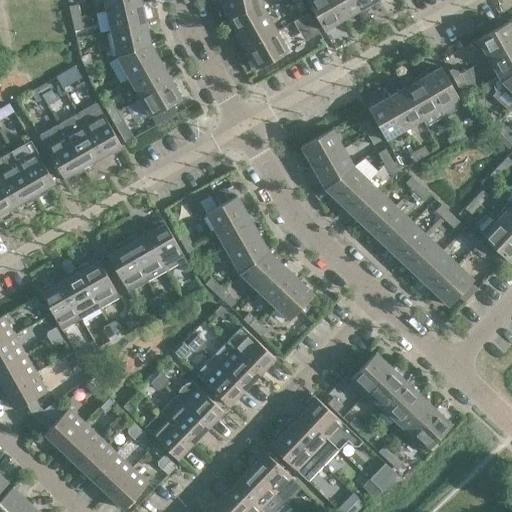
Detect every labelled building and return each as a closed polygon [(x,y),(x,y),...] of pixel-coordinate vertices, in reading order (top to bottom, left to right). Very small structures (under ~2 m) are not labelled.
[(139,0),(102,0),(105,13),(140,5),(139,0)] [(259,0),(229,0),(222,2),(226,20),(233,32),(265,14),(260,6),(259,0)] [(297,2),(292,4),(298,15),(305,11),(299,0),(297,2)] [(341,21),(329,0),(304,0),(305,0),(322,31),(341,21)] [(352,0),(329,0),(341,21),(359,11),(352,0)] [(352,0),(359,11),(377,1),(376,0),(352,0)] [(140,5),(105,13),(110,33),(145,25),(140,5)] [(68,8),(71,20),(79,19),(76,6),(68,8)] [(233,32),(244,51),(276,33),(265,14),(233,32)] [(282,36),(297,30),(293,16),(277,22),(282,36)] [(82,31),(79,19),(71,20),(73,33),(82,31)] [(511,45),(511,32),(507,23),(476,41),(486,60),(511,45)] [(305,28),(311,38),(318,34),(312,24),(305,28)] [(145,25),(110,33),(115,59),(149,46),(145,25)] [(276,33),(244,51),(255,70),(287,52),(276,33)] [(496,78),(511,68),(511,45),(486,60),(496,78)] [(149,46),(115,59),(128,81),(160,63),(149,46)] [(79,59),(84,70),(92,67),(87,55),(79,59)] [(139,99),(170,82),(160,63),(128,81),(139,99)] [(82,77),(78,71),(76,67),(57,78),(63,89),(80,78),(82,77)] [(97,79),(92,67),(84,70),(89,82),(97,79)] [(421,79),(438,110),(457,100),(439,68),(421,79)] [(446,72),(451,80),(459,75),(454,68),(446,72)] [(500,83),(503,86),(501,88),(511,99),(511,68),(496,78),(500,83)] [(463,83),(459,75),(451,80),(455,87),(463,83)] [(82,92),(87,89),(81,79),(74,83),(78,91),(82,92)] [(400,84),(403,89),(420,120),(424,127),(442,117),(438,110),(421,79),(413,83),(411,80),(407,80),(400,84)] [(180,100),(170,82),(139,99),(149,118),(150,118),(155,127),(176,115),(170,106),(180,100)] [(36,90),(40,96),(47,92),(43,86),(36,90)] [(385,99),(403,131),(420,120),(403,89),(385,99)] [(30,93),(36,103),(42,100),(40,96),(36,90),(30,93)] [(385,99),(366,110),(384,141),(403,131),(385,99)] [(102,106),(108,117),(115,113),(109,102),(102,106)] [(76,116),(100,158),(108,153),(110,155),(112,156),(120,151),(121,152),(122,151),(95,105),(76,116)] [(485,119),(493,127),(500,120),(491,112),(485,119)] [(122,124),(115,113),(108,117),(114,127),(122,124)] [(57,126),(84,172),(92,167),(93,165),(92,162),(100,158),(76,116),(57,126)] [(359,124),(365,135),(373,131),(367,120),(359,124)] [(511,143),(511,131),(500,120),(493,127),(489,131),(508,148),(511,143)] [(38,137),(63,182),(64,181),(63,179),(71,174),(72,177),(75,177),(84,172),(57,126),(38,137)] [(341,149),(330,130),(299,148),(310,167),(341,149)] [(373,131),(365,135),(371,146),(379,142),(373,131)] [(460,131),(452,136),(457,143),(464,139),(460,131)] [(167,140),(176,162),(196,153),(186,132),(167,140)] [(457,143),(452,136),(445,140),(449,147),(457,143)] [(54,187),(29,142),(10,153),(36,199),(45,194),(45,192),(44,189),(52,185),(53,187),(54,187)] [(0,154),(2,158),(0,158),(0,179),(15,206),(23,201),(25,204),(27,204),(36,199),(10,153),(4,143),(0,145),(0,154)] [(422,147),(414,151),(419,159),(427,155),(422,147)] [(310,167),(322,189),(351,167),(341,149),(310,167)] [(376,154),(382,165),(390,160),(384,149),(376,154)] [(159,150),(151,156),(161,171),(169,165),(159,150)] [(414,151),(407,156),(411,163),(419,159),(414,151)] [(505,159),(496,168),(503,174),(511,165),(505,159)] [(390,160),(382,165),(388,176),(396,172),(390,160)] [(351,167),(322,189),(341,208),(366,182),(351,167)] [(503,174),(496,168),(488,177),(494,183),(503,174)] [(404,183),(413,192),(419,186),(410,177),(404,183)] [(15,206),(0,179),(0,220),(7,216),(8,213),(7,211),(15,206)] [(341,208),(356,222),(381,196),(366,182),(341,208)] [(419,186),(413,192),(422,201),(428,194),(419,186)] [(481,190),(471,200),(478,206),(487,196),(481,190)] [(381,196),(356,222),(371,236),(396,210),(381,196)] [(214,233),(245,216),(235,197),(203,215),(214,233)] [(470,215),(478,206),(471,200),(464,209),(470,215)] [(433,212),(443,220),(449,214),(440,205),(433,212)] [(511,210),(505,205),(491,219),(511,239),(511,210)] [(371,236),(386,250),(411,224),(396,210),(371,236)] [(449,214),(443,220),(452,229),(458,223),(449,214)] [(224,251),(255,234),(245,216),(214,233),(224,251)] [(476,235),(505,262),(511,254),(511,239),(491,219),(476,235)] [(144,236),(165,272),(177,265),(181,272),(185,273),(190,271),(161,221),(160,221),(160,222),(152,226),(151,229),(153,231),(144,236)] [(425,238),(411,224),(386,250),(401,264),(425,238)] [(472,249),(479,242),(469,233),(463,240),(472,249)] [(237,275),(266,252),(255,234),(224,251),(237,275)] [(178,240),(184,251),(192,246),(185,235),(178,240)] [(123,243),(146,282),(165,272),(144,236),(136,241),(135,238),(132,238),(123,243)] [(401,264),(415,278),(440,252),(425,238),(401,264)] [(479,242),(472,249),(481,257),(488,251),(479,242)] [(106,254),(105,255),(127,293),(146,282),(123,243),(115,248),(114,250),(115,253),(107,257),(106,254)] [(198,257),(192,246),(184,251),(190,261),(198,257)] [(266,252),(237,275),(256,293),(280,266),(266,252)] [(415,278),(430,293),(455,267),(440,252),(415,278)] [(76,270),(99,309),(118,298),(96,260),(95,261),(96,263),(89,267),(87,265),(85,264),(76,270)] [(280,266),(256,293),(271,307),(295,280),(280,266)] [(455,267),(430,293),(446,307),(471,281),(455,267)] [(59,284),(80,320),(99,309),(76,270),(67,275),(66,277),(68,279),(59,284)] [(499,304),(500,305),(511,289),(511,287),(500,278),(473,314),(484,323),(499,304)] [(204,285),(213,294),(219,287),(210,279),(204,285)] [(295,280),(271,307),(287,322),(311,295),(295,280)] [(80,320),(59,284),(51,289),(50,286),(47,286),(39,291),(39,290),(38,291),(60,331),(80,320)] [(213,294),(222,302),(228,296),(219,287),(213,294)] [(159,295),(154,298),(160,309),(168,304),(163,296),(159,295)] [(39,305),(35,298),(24,304),(27,309),(31,310),(39,305)] [(154,312),(160,309),(154,298),(150,301),(149,304),(154,312)] [(219,307),(213,313),(220,319),(224,319),(228,315),(219,307)] [(242,321),(251,330),(257,323),(248,315),(242,321)] [(0,343),(13,336),(2,317),(0,317),(0,343)] [(112,323),(107,325),(113,336),(120,332),(116,324),(112,323)] [(266,332),(257,323),(251,330),(260,338),(266,332)] [(106,339),(113,336),(107,325),(103,328),(102,331),(106,339)] [(226,344),(258,375),(274,359),(241,328),(226,344)] [(44,338),(46,342),(57,337),(53,330),(45,334),(44,338)] [(191,341),(200,349),(203,346),(203,342),(197,335),(191,341)] [(13,336),(0,343),(0,368),(24,355),(13,336)] [(118,336),(104,340),(107,351),(122,346),(118,336)] [(61,343),(57,337),(46,342),(49,347),(53,348),(61,343)] [(281,370),(291,381),(328,350),(318,339),(281,370)] [(196,353),(200,349),(191,341),(186,346),(192,353),(196,353)] [(211,360),(243,391),(258,375),(226,344),(211,360)] [(77,360),(84,356),(80,348),(76,347),(71,350),(77,360)] [(361,396),(388,368),(372,353),(345,382),(361,396)] [(24,355),(0,368),(0,385),(3,392),(35,374),(24,355)] [(195,376),(202,382),(228,407),(243,391),(211,360),(195,376)] [(388,368),(361,396),(376,411),(403,382),(388,368)] [(167,379),(160,373),(154,379),(163,387),(167,383),(167,379)] [(35,374),(3,392),(14,411),(25,405),(31,415),(39,409),(34,399),(45,393),(35,374)] [(163,387),(154,379),(149,385),(156,391),(160,391),(163,387)] [(177,395),(176,397),(175,398),(206,429),(222,413),(190,382),(189,384),(187,384),(185,385),(183,386),(181,388),(180,389),(179,391),(178,393),(177,395)] [(403,382),(376,411),(390,425),(417,396),(403,382)] [(298,414),(336,450),(337,450),(336,450),(345,440),(352,447),(356,447),(360,442),(311,396),(311,397),(304,404),(304,407),(298,414)] [(341,405),(332,396),(326,403),(335,412),(341,405)] [(417,396),(390,425),(405,439),(432,410),(417,396)] [(206,429),(175,398),(174,398),(159,413),(192,444),(206,429)] [(107,412),(113,405),(107,400),(99,408),(103,412),(107,412)] [(134,408),(127,401),(122,408),(130,416),(134,412),(134,408)] [(43,435),(59,450),(83,424),(67,409),(54,423),(39,409),(31,415),(47,431),(43,435)] [(432,410),(405,439),(421,453),(448,425),(432,410)] [(192,444),(159,413),(144,429),(176,460),(192,444)] [(281,428),(321,466),(335,451),(336,451),(336,450),(298,414),(291,420),(288,421),(281,428)] [(346,423),(356,431),(362,425),(353,416),(346,423)] [(59,450),(74,465),(99,439),(83,424),(59,450)] [(126,434),(130,438),(138,429),(133,424),(126,430),(126,434)] [(371,434),(362,425),(356,431),(365,440),(371,434)] [(268,444),(267,445),(306,482),(307,481),(321,466),(281,428),(274,435),(274,438),(276,440),(270,446),(268,444)] [(138,429),(130,438),(134,442),(138,441),(144,435),(138,429)] [(99,439),(74,465),(90,480),(115,454),(99,439)] [(376,451),(386,459),(392,453),(382,444),(376,451)] [(264,453),(248,469),(284,504),(299,489),(300,488),(264,453)] [(401,462),(392,453),(386,459),(395,468),(401,462)] [(115,454),(90,480),(106,495),(131,469),(115,454)] [(166,476),(175,467),(163,456),(156,463),(156,466),(166,476)] [(147,484),(131,469),(106,495),(122,510),(147,484)] [(248,469),(233,485),(261,511),(276,511),(284,504),(248,469)] [(381,491),(381,490),(369,479),(363,486),(374,498),(381,491)] [(261,511),(233,485),(218,500),(230,511),(261,511)] [(0,499),(0,511),(24,511),(30,506),(11,488),(0,499)] [(359,511),(364,507),(352,495),(337,511),(336,511),(359,511)] [(230,511),(218,500),(206,511),(230,511)]
